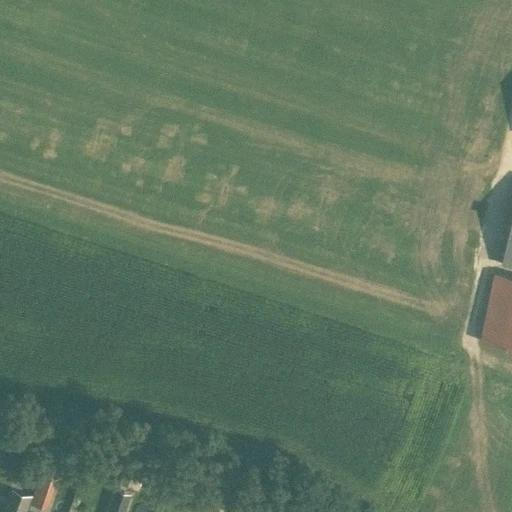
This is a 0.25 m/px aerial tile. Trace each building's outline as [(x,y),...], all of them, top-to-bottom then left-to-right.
[(511,213),(502,263),(511,265),(511,213)] [(511,346),(511,275),(494,271),(480,339),(511,346)] [(55,488),(38,482),(31,503),(48,509),(55,488)] [(13,489),(5,511),(24,511),(31,494),(13,489)] [(124,511),(127,505),(113,500),(108,511),(124,511)]
